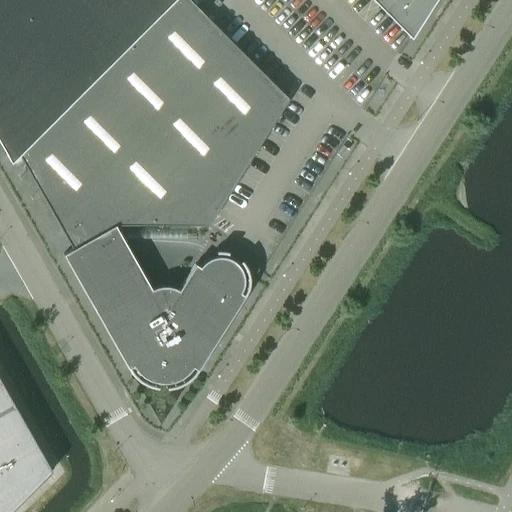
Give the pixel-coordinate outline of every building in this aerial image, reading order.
[(287,99),(188,0),(0,0),(0,144),(10,162),(18,155),(72,249),(62,254),(127,368),(132,365),(137,373),(144,379),(153,383),(162,384),(171,383),(180,380),(187,374),(192,366),(197,370),(244,295),(239,292),(242,285),(242,277),(240,269),(235,262),(228,258),(220,256),(212,257),(204,261),(199,267),(194,264),(178,290),(169,286),(159,286),(150,289),(115,226),(117,225),(208,225),(287,99)] [(372,0),(410,38),(434,0),(372,0)] [(2,383),(0,384),(0,412),(14,405),(2,383)] [(14,405),(0,412),(0,440),(26,426),(14,405)] [(26,426),(0,440),(0,468),(38,447),(26,426)] [(38,447),(0,468),(0,511),(9,511),(51,471),(38,447)]
